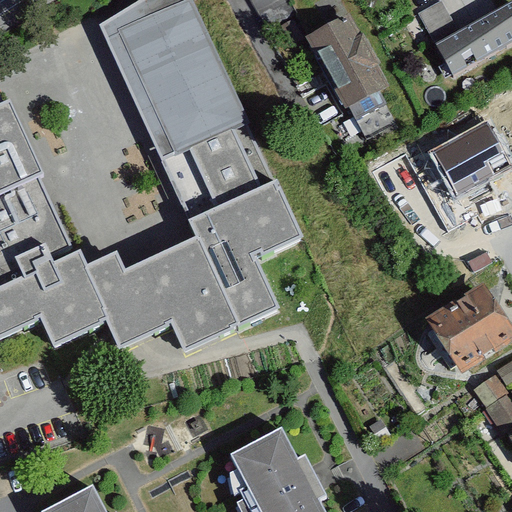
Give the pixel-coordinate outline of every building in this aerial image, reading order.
[(0,334),(30,321),(42,348),(99,323),(105,337),(109,346),(165,321),(178,350),(267,310),(245,260),(294,238),(274,194),(260,201),(229,133),(246,125),(189,0),(186,0),(105,36),(166,169),(179,163),(199,207),(163,224),(171,243),(117,267),(109,249),(78,263),(5,101),(0,103),(0,334)] [(418,14),(429,33),(452,20),(442,1),(418,14)] [(511,13),(509,7),(426,52),(445,87),(511,51),(511,13)] [(343,25),(296,47),(331,119),(378,97),(343,25)] [(427,153),(454,200),(511,166),(511,153),(491,117),(427,153)] [(446,378),(506,341),(474,290),(414,327),(446,378)] [(511,457),(511,367),(472,392),(511,457)] [(278,432),(223,459),(250,511),(318,511),(305,486),(278,432)] [(52,511),(108,511),(96,489),(52,511)]
